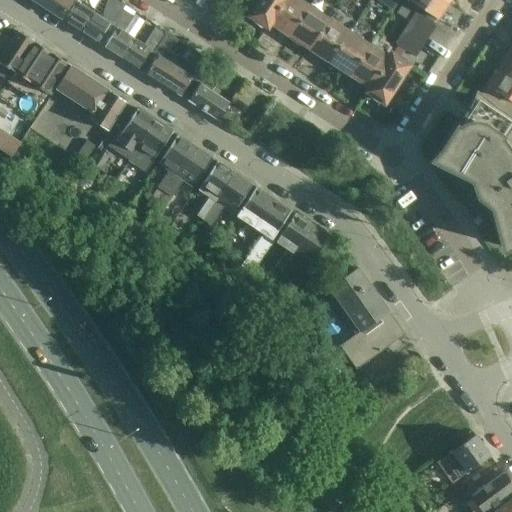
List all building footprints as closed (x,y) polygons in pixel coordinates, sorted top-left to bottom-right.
[(29,0),(59,20),(71,2),(71,1),(71,0),(29,0)] [(71,2),(75,4),(63,22),(80,33),(91,15),(80,8),(85,0),(71,0),(71,1),(71,2)] [(255,9),(250,17),(267,28),(285,0),(261,0),(260,2),(259,2),(254,9),(255,9)] [(308,8),(295,0),(285,0),(267,28),(268,28),(271,24),(290,36),(308,8)] [(398,2),(395,0),(376,0),(375,1),(391,12),(398,2)] [(409,0),(409,2),(438,22),(444,12),(444,10),(448,4),(440,0),(409,0)] [(80,33),(99,45),(111,27),(117,17),(123,8),(113,2),(101,21),(91,15),(80,33)] [(402,4),(396,14),(406,20),(412,11),(402,4)] [(290,36),(310,49),(329,22),(322,17),(308,8),(290,36)] [(99,45),(120,59),(132,40),(121,33),(131,17),(122,11),(112,27),(111,27),(99,45)] [(415,14),(408,24),(428,37),(435,27),(415,14)] [(348,35),(329,22),(310,49),(330,62),(348,35)] [(408,24),(401,35),(421,48),(428,37),(408,24)] [(120,59),(137,70),(144,59),(148,61),(164,35),(154,29),(142,46),(132,40),(120,59)] [(34,44),(18,34),(17,33),(0,58),(0,64),(14,73),(34,44)] [(368,48),(348,35),(330,62),(350,75),(368,48)] [(395,45),(414,58),(421,48),(401,35),(395,45)] [(67,65),(50,54),(34,44),(14,73),(47,95),(67,65)] [(350,75),(371,88),(388,62),(368,48),(350,75)] [(511,80),(511,57),(508,55),(506,57),(504,57),(501,63),(501,65),(497,71),(511,80)] [(157,56),(145,75),(162,86),(179,97),(189,82),(193,85),(196,81),(207,63),(196,56),(185,74),(174,67),(157,56)] [(391,57),(388,62),(371,88),(367,94),(384,104),(389,97),(390,98),(394,91),(393,90),(408,68),(391,57)] [(70,68),(55,91),(93,116),(108,92),(70,68)] [(511,103),(511,80),(497,71),(493,77),(491,78),(488,82),(488,85),(487,87),(511,103)] [(217,121),(218,121),(229,104),(199,85),(187,102),(217,121)] [(506,249),(511,246),(511,103),(487,87),(478,100),(477,99),(457,129),(436,160),(471,183),(491,210),(506,249)] [(90,120),(107,132),(126,104),(108,92),(93,116),(90,120)] [(243,113),(230,105),(221,119),(234,127),(243,113)] [(136,111),(111,148),(129,161),(134,153),(154,121),(137,110),(136,111)] [(153,161),(172,133),(154,121),(134,153),(137,155),(139,152),(153,161)] [(194,148),(177,136),(158,165),(168,172),(146,205),(153,209),(194,148)] [(86,140),(75,157),(83,163),(95,147),(86,140)] [(212,160),(194,148),(153,209),(160,214),(182,181),(193,188),(212,160)] [(97,150),(85,166),(100,176),(106,167),(104,166),(109,158),(97,150)] [(233,174),(217,163),(198,191),(211,200),(206,207),(203,209),(197,218),(202,221),(233,174)] [(252,186),(233,174),(202,221),(211,226),(223,208),(233,214),(252,186)] [(261,234),(239,268),(250,276),(271,246),(269,245),(291,213),(255,189),(236,218),(261,234)] [(292,254),(311,226),(294,215),(275,243),(286,250),(275,267),(281,271),(292,254)] [(311,266),(329,238),(311,226),(292,254),(297,257),(311,266)] [(387,313),(388,313),(357,270),(329,290),(359,333),(338,348),(354,371),(398,340),(400,331),(387,313)] [(475,436),(465,444),(452,453),(443,459),(458,480),(490,457),(475,436)] [(481,511),(487,511),(511,494),(511,486),(503,474),(471,497),(481,511)] [(413,482),(411,489),(418,491),(420,484),(413,482)] [(511,511),(511,500),(495,511),(511,511)]
